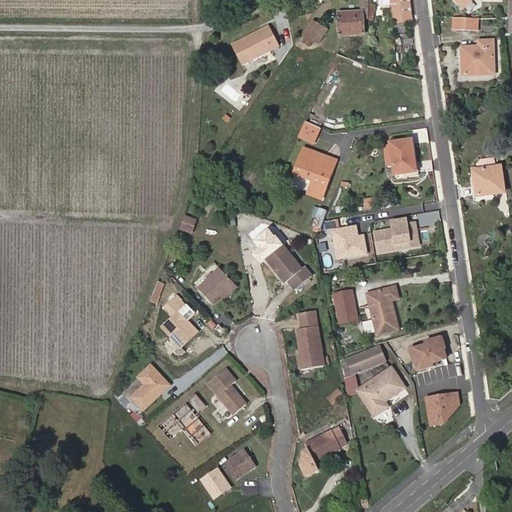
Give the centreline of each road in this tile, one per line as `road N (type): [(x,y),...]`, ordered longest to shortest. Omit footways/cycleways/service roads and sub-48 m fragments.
road 1 (residential): [(421,0),(486,418),(482,445)]
road 2 (track): [(0,26),(205,28)]
road 3 (residential): [(286,511),(278,379),(259,344)]
